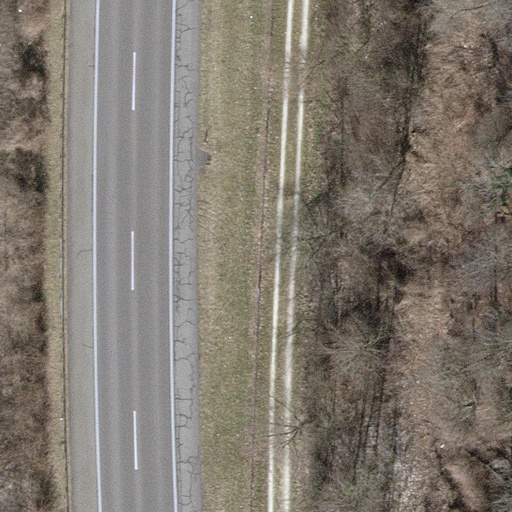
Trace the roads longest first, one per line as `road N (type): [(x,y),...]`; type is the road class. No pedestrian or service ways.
road 1 (track): [(290,511),(314,0)]
road 2 (trunk): [(140,0),(142,511)]
